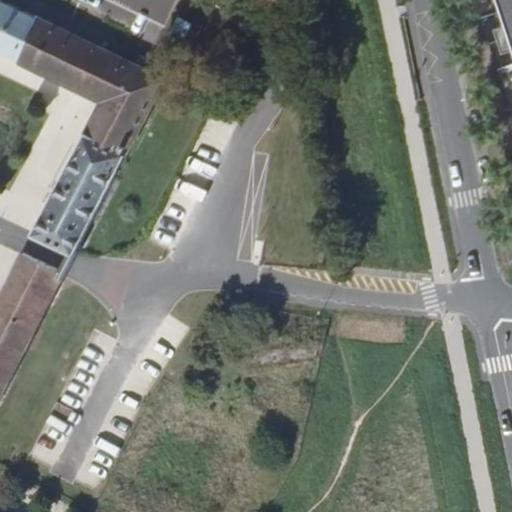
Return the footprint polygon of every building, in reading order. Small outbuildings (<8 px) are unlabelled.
[(165,80),(0,0),(0,52),(101,102),(31,237),(72,256),(165,80)] [(511,0),(500,0),(511,34),(511,0)] [(159,58),(174,64),(193,26),(180,19),(159,58)] [(196,153),(203,156),(206,147),(224,154),(235,123),(210,114),(196,153)] [(0,398),(64,275),(21,256),(0,295),(0,398)]
